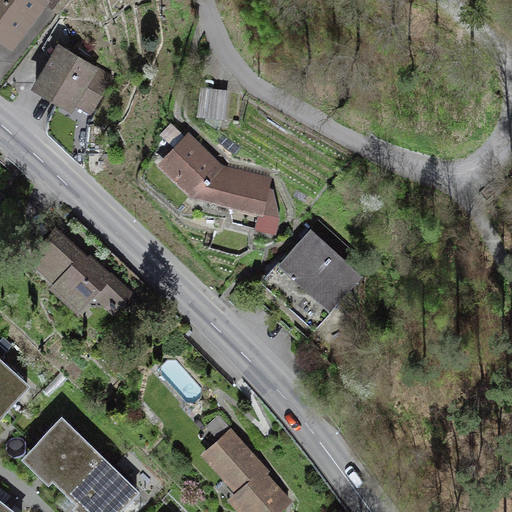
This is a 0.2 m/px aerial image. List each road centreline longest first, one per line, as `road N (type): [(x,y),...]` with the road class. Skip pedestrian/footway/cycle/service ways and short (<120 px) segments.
road 1 (tertiary): [(0,123),(281,395),(373,511)]
road 2 (track): [(206,0),(229,58),(257,86),(390,158),(457,175),(485,159),(511,117)]
